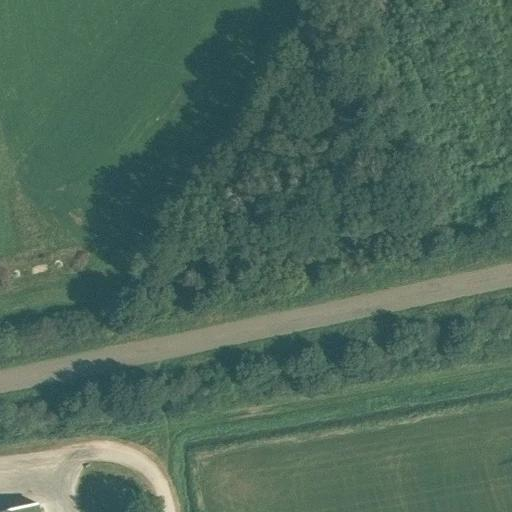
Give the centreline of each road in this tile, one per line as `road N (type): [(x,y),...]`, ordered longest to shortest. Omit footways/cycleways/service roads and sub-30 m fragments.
road 1 (unclassified): [(0,381),(511,276)]
road 2 (unclassified): [(173,511),(167,490),(135,462),(85,454),(0,466)]
